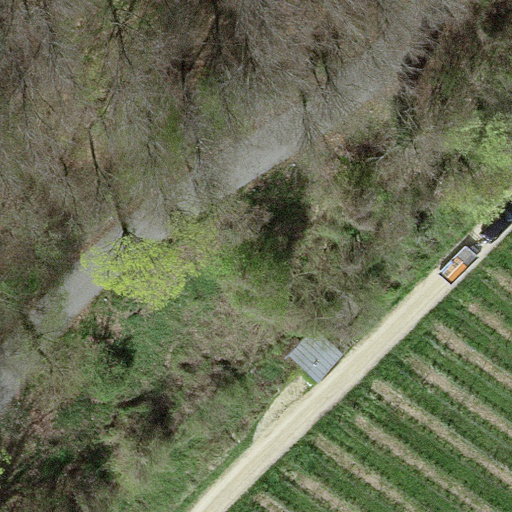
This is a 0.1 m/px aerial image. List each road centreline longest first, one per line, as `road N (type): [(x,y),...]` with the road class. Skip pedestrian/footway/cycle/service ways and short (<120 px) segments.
road 1 (unclassified): [(0,442),(96,263),(389,0)]
road 2 (track): [(511,203),(202,511)]
